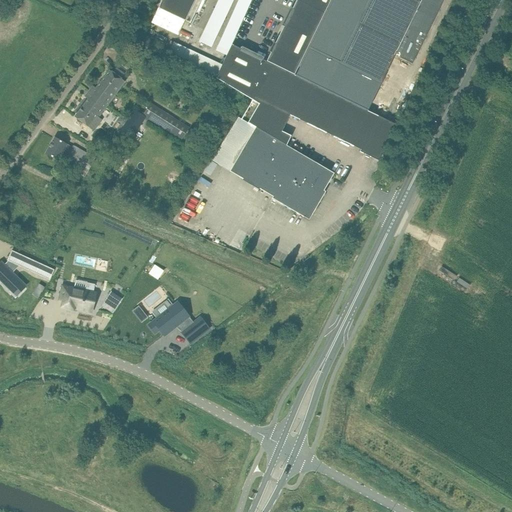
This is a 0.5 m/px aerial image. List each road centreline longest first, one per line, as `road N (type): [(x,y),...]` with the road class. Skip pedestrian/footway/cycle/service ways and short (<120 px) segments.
road 1 (tertiary): [(330,348),(502,0)]
road 2 (unclassified): [(279,445),(120,364),(0,337)]
road 3 (unclassified): [(0,161),(125,0)]
road 4 (unclassified): [(403,511),(294,453)]
